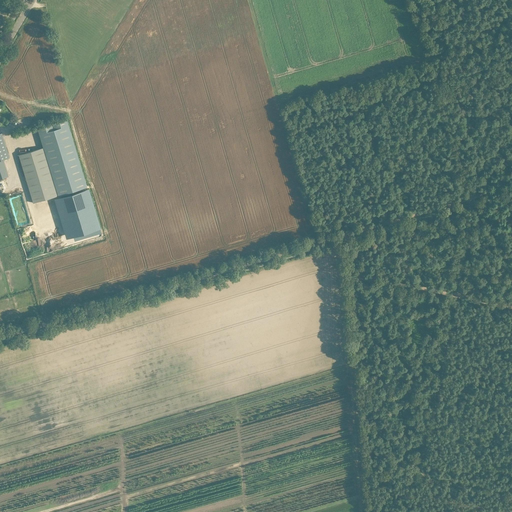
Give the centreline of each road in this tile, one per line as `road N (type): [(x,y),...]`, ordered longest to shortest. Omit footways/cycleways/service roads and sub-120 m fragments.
road 1 (track): [(0,338),(472,197)]
road 2 (track): [(347,234),(365,511)]
